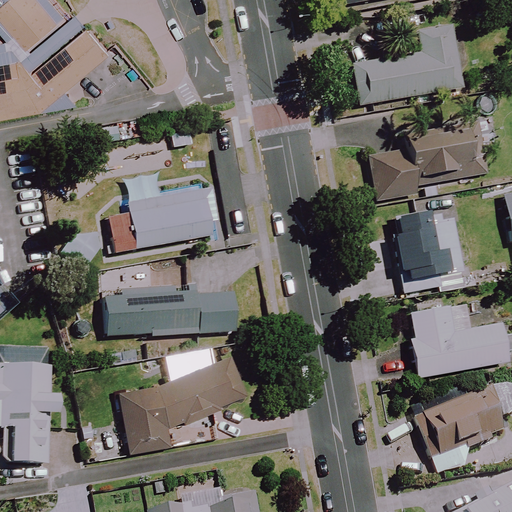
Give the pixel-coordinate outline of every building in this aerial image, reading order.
[(64,25),(41,0),(21,0),(5,14),(35,50),(64,25)] [(336,0),(338,9),(392,0),(336,0)] [(0,122),(43,114),(83,105),(71,94),(117,56),(93,27),(38,73),(19,49),(0,52),(0,122)] [(404,35),(408,55),(347,66),(355,109),(458,91),(451,47),(447,28),(404,35)] [(359,145),(371,206),(412,197),(413,203),(441,197),(439,185),(484,176),(473,122),(359,145)] [(189,191),(111,204),(113,215),(96,218),(102,257),(197,241),(189,191)] [(511,196),(497,199),(501,222),(511,220),(511,196)] [(438,222),(436,211),(421,214),(386,221),(400,296),(433,289),(435,295),(477,287),(465,223),(448,227),(447,220),(438,222)] [(191,295),(191,290),(151,292),(150,269),(98,272),(102,340),(229,334),(227,293),(191,295)] [(466,332),(461,306),(405,316),(409,341),(401,343),(408,382),(502,364),(495,327),(466,332)] [(51,416),(52,367),(47,367),(48,346),(0,345),(0,464),(45,465),(46,416),(51,416)] [(242,400),(226,360),(144,394),(142,390),(109,404),(131,459),(183,437),(179,426),(242,400)] [(464,398),(463,394),(407,414),(431,478),(471,463),(468,454),(509,439),(490,388),(464,398)] [(511,511),(511,486),(462,511),(511,511)] [(253,511),(251,496),(206,503),(154,511),(253,511)]
